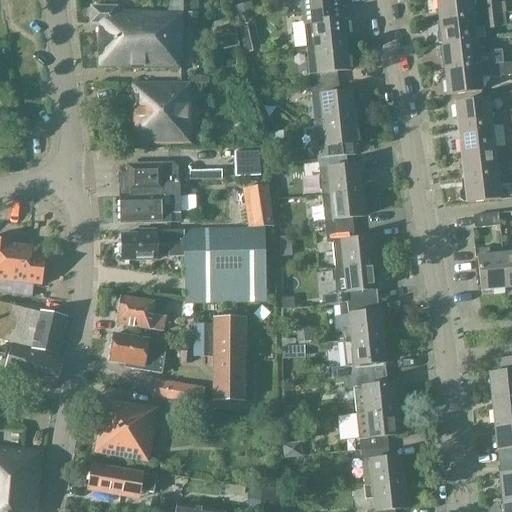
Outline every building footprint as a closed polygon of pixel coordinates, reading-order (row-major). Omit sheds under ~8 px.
[(301,14),(329,11),(327,0),(308,0),(300,1),(301,14)] [(435,0),(438,22),(472,18),(469,0),(435,0)] [(490,0),(482,1),(484,16),(497,15),(494,0),(490,0)] [(235,5),(238,18),(253,15),(251,2),(235,5)] [(123,69),(124,32),(132,32),(132,13),(115,13),(116,8),(89,7),(88,24),(98,24),(97,68),(123,69)] [(304,37),(305,50),(344,46),(342,20),(330,22),(329,11),(301,14),(303,24),(304,37)] [(182,14),(132,13),(132,32),(124,32),(123,69),(177,71),(178,55),(181,56),(182,14)] [(498,28),(497,15),(484,16),(486,29),(498,28)] [(441,46),(475,42),(472,18),(438,22),(439,33),(436,35),(437,44),(441,45),(441,46)] [(259,51),(253,23),(238,26),(244,54),(259,51)] [(443,60),(444,71),(478,67),(475,42),(441,46),(441,48),(438,50),(439,59),(443,60)] [(347,71),(345,46),(305,50),(306,59),(303,59),(305,75),(308,75),(309,87),(336,84),(335,73),(347,71)] [(489,53),(491,65),(502,64),(500,51),(489,53)] [(491,65),(478,67),(444,71),(447,95),(480,91),(479,78),(492,76),(492,78),(511,75),(511,64),(511,63),(502,64),(491,65)] [(189,145),(190,102),(188,102),(188,85),(131,84),(131,101),(129,101),(128,144),(189,145)] [(311,110),(313,124),(352,119),(349,93),(338,95),(336,84),(309,87),(310,97),(311,110)] [(453,104),(456,129),(490,125),(503,124),(503,125),(511,123),(511,109),(501,111),(501,113),(489,114),(487,100),(453,104)] [(355,145),(352,119),(313,124),(314,135),(322,134),(323,147),(315,148),(316,160),(344,157),(343,146),(355,145)] [(493,150),(490,125),(456,129),(459,154),(493,150)] [(496,174),(493,150),(459,154),(462,179),(496,174)] [(345,168),(344,157),(316,160),(320,196),(360,192),(357,167),(345,168)] [(178,222),(177,195),(176,169),(172,164),(129,165),(125,169),(125,173),(118,173),(120,223),(134,223),(134,225),(140,225),(142,223),(178,222)] [(509,173),(496,174),(462,179),(464,189),(460,189),(457,193),(458,201),(462,203),(465,203),(465,204),(499,200),(498,187),(510,185),(510,187),(511,186),(511,172),(509,172),(509,173)] [(265,185),(253,187),(246,189),(251,229),(263,229),(272,229),(265,185)] [(324,233),(352,230),(351,219),(362,217),(360,192),(320,196),(324,233)] [(498,226),(496,213),(472,216),(473,229),(498,226)] [(265,302),(263,229),(251,229),(234,229),(137,231),(137,235),(120,235),(121,262),(155,261),(155,246),(167,246),(167,258),(182,257),(183,303),(265,302)] [(353,241),(352,230),(324,233),(325,244),(331,244),(332,256),(333,269),(373,264),(370,239),(353,241)] [(11,242),(0,240),(0,282),(40,287),(44,258),(30,257),(31,247),(11,244),(11,242)] [(505,289),(501,255),(487,257),(486,249),(474,251),(475,258),(477,258),(480,291),(505,289)] [(511,254),(501,255),(505,289),(511,288),(511,254)] [(337,305),(376,301),(374,290),(376,289),(373,264),(333,269),(336,294),(337,305)] [(297,307),(296,297),(281,298),(282,308),(297,307)] [(150,314),(151,303),(117,298),(117,302),(114,303),(113,310),(115,312),(115,315),(116,315),(115,326),(161,332),(164,316),(150,314)] [(377,313),(376,301),(337,305),(339,317),(347,316),(348,328),(340,329),(342,342),(381,338),(379,312),(377,313)] [(0,340),(55,355),(65,319),(39,312),(38,314),(0,303),(0,340)] [(212,357),(212,361),(243,361),(243,320),(212,320),(212,325),(192,325),(192,357),(212,357)] [(311,341),(309,327),(294,328),(296,342),(311,341)] [(112,335),(112,337),(108,340),(107,347),(109,351),(108,363),(123,366),(123,369),(160,375),(165,344),(146,341),(146,340),(112,335)] [(384,363),(381,338),(342,342),(343,354),(344,367),(346,378),(383,374),(382,363),(384,363)] [(55,385),(62,360),(9,345),(2,371),(55,385)] [(191,353),(179,352),(179,364),(190,364),(191,353)] [(488,375),(490,400),(511,398),(511,359),(498,361),(500,374),(488,375)] [(243,400),(243,361),(212,361),(211,400),(243,400)] [(384,385),(383,374),(346,378),(347,390),(352,389),(355,415),(395,410),(392,385),(384,385)] [(201,405),(203,390),(153,381),(150,396),(201,405)] [(511,423),(511,398),(490,400),(493,426),(511,423)] [(147,463),(156,409),(102,400),(93,454),(147,463)] [(298,406),(282,407),(283,421),(299,420),(298,406)] [(398,436),(395,410),(355,415),(357,426),(358,440),(359,451),(387,448),(386,437),(398,436)] [(511,423),(493,426),(496,452),(511,449),(511,423)] [(300,443),(282,446),(284,459),(302,456),(300,443)] [(0,511),(36,511),(42,452),(0,448),(0,511)] [(389,460),(387,448),(359,451),(361,462),(362,475),(364,488),(402,484),(400,458),(389,460)] [(138,499),(139,491),(153,494),(155,478),(90,467),(89,477),(85,478),(84,485),(87,487),(86,491),(120,497),(138,499)] [(511,474),(498,476),(501,502),(511,500),(511,474)] [(230,477),(229,487),(245,488),(246,478),(230,477)] [(405,509),(402,484),(364,488),(365,500),(372,499),(374,511),(367,511),(393,511),(405,509)] [(274,511),(275,490),(261,488),(258,511),(274,511)] [(292,511),(292,500),(282,500),(282,511),(292,511)] [(511,511),(511,500),(501,502),(501,511),(511,511)]
